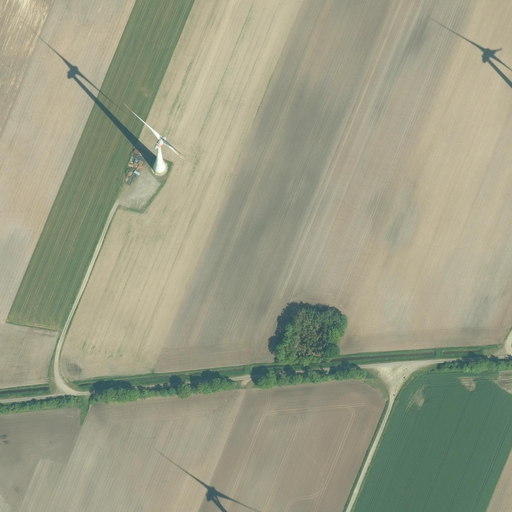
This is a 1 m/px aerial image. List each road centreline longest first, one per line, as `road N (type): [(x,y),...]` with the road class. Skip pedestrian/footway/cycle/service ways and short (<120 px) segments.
road 1 (track): [(511,356),(0,400)]
road 2 (track): [(68,394),(56,373),(58,348),(83,283),(116,204),(147,190)]
road 3 (track): [(408,365),(348,511)]
